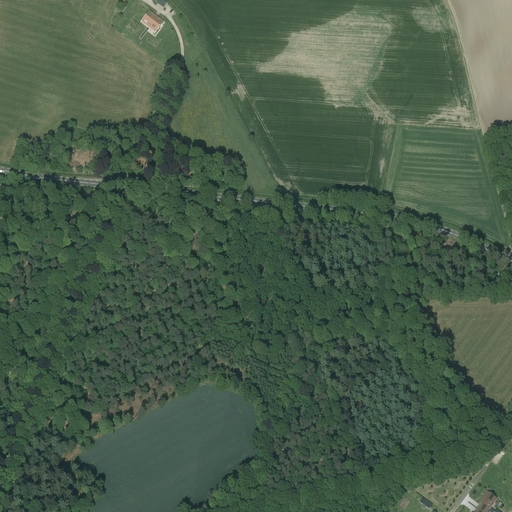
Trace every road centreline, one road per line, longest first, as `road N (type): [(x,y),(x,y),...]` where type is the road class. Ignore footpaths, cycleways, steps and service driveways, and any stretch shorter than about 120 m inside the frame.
road 1 (secondary): [(511,261),(447,229),(389,213),(0,169)]
road 2 (track): [(309,337),(241,345),(189,326),(59,345)]
road 3 (track): [(449,458),(415,364),(373,327),(373,231)]
road 4 (track): [(500,444),(273,506)]
road 5 (unknown): [(165,189),(167,166),(153,132),(181,64),(181,42),(172,22),(144,0)]
road 6 (track): [(309,337),(261,450),(273,506)]
road 7 (track): [(128,185),(59,345)]
road 8 (track): [(354,484),(316,336)]
road 9 (track): [(489,147),(448,0)]
